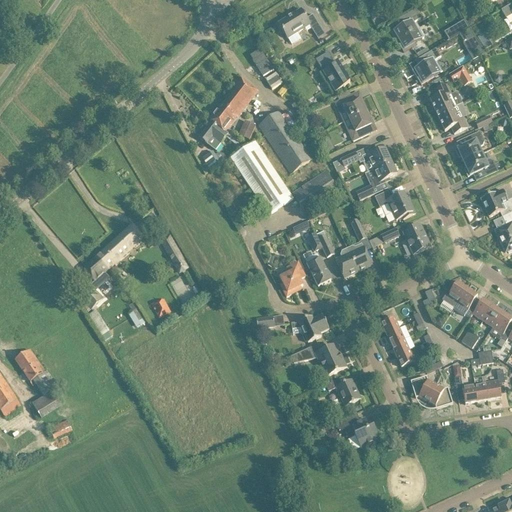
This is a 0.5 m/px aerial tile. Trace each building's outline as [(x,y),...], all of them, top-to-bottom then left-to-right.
[(511,4),(500,12),(501,12),(506,20),(511,16),(511,4)] [(288,40),(292,46),(301,41),(297,34),(309,26),(315,35),(322,31),(313,16),(307,19),(301,10),(278,25),(287,40),(288,40)] [(394,32),(401,45),(399,46),(404,54),(414,48),(413,45),(422,40),(424,39),(419,31),(418,32),(414,24),(421,20),(416,11),(417,10),(387,27),(388,28),(395,23),(399,29),(394,32)] [(458,26),(446,34),(450,41),(469,30),(464,21),(457,25),(458,26)] [(474,38),(463,45),(469,55),(480,48),(474,38)] [(253,54),(263,77),(274,72),(264,49),(253,54)] [(441,58),(436,50),(437,50),(437,49),(409,66),(416,62),(420,67),(414,70),(419,79),(417,80),(422,86),(432,80),(432,79),(440,74),(442,73),(439,67),(437,68),(434,62),(441,58)] [(335,66),(328,53),(315,61),(335,94),(350,85),(338,64),(335,66)] [(449,76),(454,84),(467,76),(463,68),(449,76)] [(294,78),(290,71),(286,73),(290,81),(294,78)] [(277,73),(267,79),(273,90),(284,84),(277,73)] [(255,97),(238,84),(210,121),(211,123),(226,133),(237,119),(238,119),(255,97)] [(430,101),(437,117),(454,109),(463,105),(462,105),(457,93),(452,96),(447,86),(434,92),(437,98),(430,101)] [(349,121),(368,112),(364,104),(361,105),(359,100),(354,103),(351,96),(335,104),(344,123),(349,121)] [(454,109),(437,117),(445,133),(451,130),(454,136),(467,130),(462,119),(459,121),(454,109)] [(368,112),(349,121),(352,127),(347,130),(353,143),(369,135),(366,129),(371,126),(369,122),(371,121),(368,112)] [(311,161),(290,130),(279,114),(258,128),(291,175),(311,161)] [(475,124),(478,130),(492,124),(489,118),(475,124)] [(500,122),(503,129),(510,126),(506,119),(500,122)] [(229,135),(226,133),(211,123),(199,139),(216,152),(229,135)] [(250,125),(244,139),(249,141),(255,127),(250,125)] [(461,158),(463,164),(482,155),(479,149),(483,147),(484,143),(480,133),(466,139),(468,145),(464,147),(455,151),(459,159),(461,158)] [(245,149),(242,151),(243,152),(231,160),(268,217),(293,201),(255,144),(246,150),(245,149)] [(391,163),(385,150),(372,156),(371,154),(362,158),(364,163),(366,167),(369,173),(373,171),(391,163)] [(206,165),(202,167),(205,175),(211,172),(220,165),(213,153),(203,159),(206,165)] [(341,161),(344,169),(359,162),(355,155),(341,161)] [(482,155),(463,164),(466,170),(464,171),(468,178),(482,172),(485,179),(494,175),(498,173),(494,162),(489,161),(485,162),(482,155)] [(391,163),(373,171),(376,178),(372,180),(376,189),(385,185),(384,182),(397,176),(391,163)] [(293,195),(307,216),(340,195),(326,174),(293,195)] [(356,194),(360,203),(374,196),(371,188),(356,194)] [(375,198),(380,209),(388,205),(396,222),(402,219),(403,221),(415,215),(411,207),(409,207),(403,194),(393,199),(390,191),(375,198)] [(481,201),(489,219),(504,212),(501,206),(508,203),(507,201),(503,192),(496,195),(495,194),(481,201)] [(511,213),(511,214),(502,218),(506,227),(495,232),(505,254),(508,253),(509,254),(511,252),(511,213)] [(351,225),(359,243),(367,240),(358,221),(358,222),(357,219),(350,222),(351,225)] [(293,230),(296,236),(311,230),(308,223),(293,230)] [(132,226),(97,258),(108,271),(140,242),(143,238),(132,226)] [(403,235),(413,257),(430,249),(420,227),(403,235)] [(381,237),(382,238),(371,244),(372,246),(383,241),(385,245),(399,238),(396,231),(381,237)] [(160,243),(179,275),(190,269),(171,236),(160,243)] [(314,253),(322,249),(318,241),(316,236),(308,240),(314,253)] [(318,241),(322,249),(327,259),(334,256),(326,238),(318,241)] [(352,248),(347,250),(358,273),(372,267),(365,252),(362,245),(355,249),(353,248),(352,248)] [(358,273),(347,250),(342,253),(340,257),(342,259),(336,262),(344,280),(358,273)] [(313,257),(305,261),(307,266),(318,288),(331,282),(320,260),(318,255),(313,257)] [(108,271),(97,258),(84,270),(95,283),(108,271)] [(280,279),(283,285),(280,287),(286,299),(302,291),(301,288),(303,287),(300,281),(305,278),(298,264),(287,269),(287,270),(282,272),(281,278),(281,279),(280,279)] [(442,301),(455,310),(467,291),(457,284),(448,297),(446,296),(442,301)] [(79,297),(91,310),(102,300),(90,287),(79,297)] [(425,294),(428,301),(431,306),(436,304),(431,291),(425,294)] [(470,320),(473,316),(478,308),(473,305),(477,298),(467,291),(455,310),(454,311),(464,317),(465,316),(470,320)] [(151,305),(159,320),(171,313),(163,299),(158,302),(157,301),(151,305)] [(473,316),(483,323),(493,308),(482,301),(478,308),(473,316)] [(483,323),(493,329),(503,314),(493,308),(483,323)] [(144,320),(144,319),(138,310),(132,313),(139,323),(141,327),(146,324),(144,320)] [(506,343),(508,340),(511,333),(511,325),(511,323),(511,320),(503,314),(493,329),(503,336),(500,340),(506,343)] [(256,321),(258,331),(284,327),(283,317),(256,321)] [(307,343),(308,344),(321,338),(320,335),(329,331),(322,317),(313,321),(312,318),(299,324),(304,335),(302,337),(305,343),(307,343)] [(381,325),(386,336),(399,330),(394,319),(381,325)] [(386,336),(391,347),(404,341),(399,330),(386,336)] [(461,343),(467,347),(474,336),(469,333),(467,335),(461,343)] [(474,336),(467,347),(472,350),(477,342),(479,340),(474,336)] [(391,347),(396,358),(409,352),(404,341),(391,347)] [(334,347),(331,348),(316,355),(326,378),(346,369),(338,352),(336,353),(334,347)] [(291,358),(294,365),(314,361),(309,350),(291,358)] [(33,383),(43,398),(57,388),(47,372),(44,374),(35,360),(30,351),(15,361),(21,369),(30,384),(33,383)] [(409,352),(396,358),(401,369),(414,363),(409,352)] [(478,355),(479,361),(492,359),(491,352),(488,353),(478,355)] [(492,359),(479,361),(470,362),(471,368),(493,365),(492,359)] [(425,371),(427,375),(443,368),(441,363),(425,371)] [(498,381),(486,384),(489,402),(501,400),(499,386),(505,385),(503,371),(496,373),(498,381)] [(0,411),(4,419),(20,408),(5,385),(0,377),(0,411)] [(422,400),(433,406),(435,407),(436,411),(453,406),(448,390),(444,391),(441,389),(430,384),(428,382),(427,378),(411,383),(416,400),(419,399),(422,400)] [(477,404),(474,386),(462,388),(461,378),(454,379),(457,393),(458,402),(464,401),(465,406),(477,404)] [(336,389),(345,408),(361,401),(352,381),(336,389)] [(326,386),(329,393),(334,390),(331,384),(326,386)] [(486,384),(474,386),(477,404),(489,402),(486,384)] [(355,437),(361,451),(380,441),(374,428),(370,430),(365,420),(352,426),(356,436),(355,437)] [(336,425),(339,432),(349,428),(345,421),(336,425)] [(49,430),(54,441),(72,432),(67,422),(49,430)] [(324,432),(327,437),(333,434),(331,429),(324,432)] [(511,511),(511,510),(509,503),(498,508),(500,511),(511,511)]
